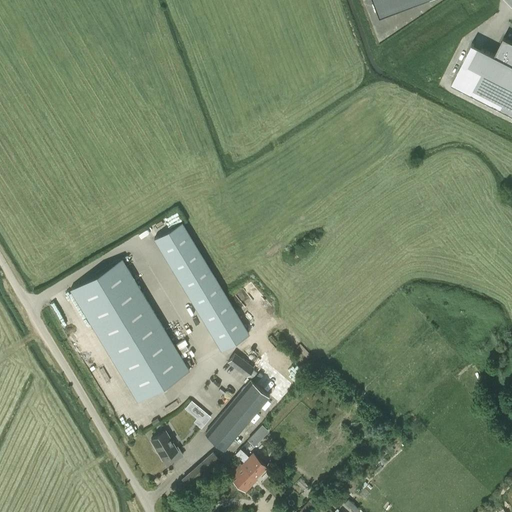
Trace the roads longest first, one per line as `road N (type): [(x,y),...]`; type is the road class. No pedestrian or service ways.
road 1 (unclassified): [(0,261),(149,511)]
road 2 (unclassified): [(0,166),(59,264),(202,175)]
road 3 (unclassified): [(135,0),(202,175)]
road 4 (unclassified): [(202,175),(344,87)]
road 5 (unclassified): [(344,87),(478,0)]
